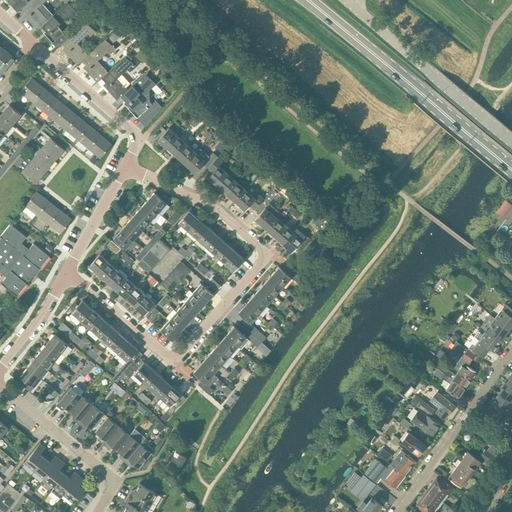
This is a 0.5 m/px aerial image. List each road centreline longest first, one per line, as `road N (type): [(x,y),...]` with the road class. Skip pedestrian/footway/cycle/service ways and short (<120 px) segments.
road 1 (residential): [(123,170),(212,205),(269,252),(171,362),(67,272)]
road 2 (primary): [(511,171),(305,0)]
road 3 (unclassified): [(511,142),(350,5)]
road 4 (residential): [(392,511),(511,350)]
road 5 (residential): [(97,511),(116,482),(0,389)]
road 6 (residential): [(34,45),(140,141),(123,170)]
